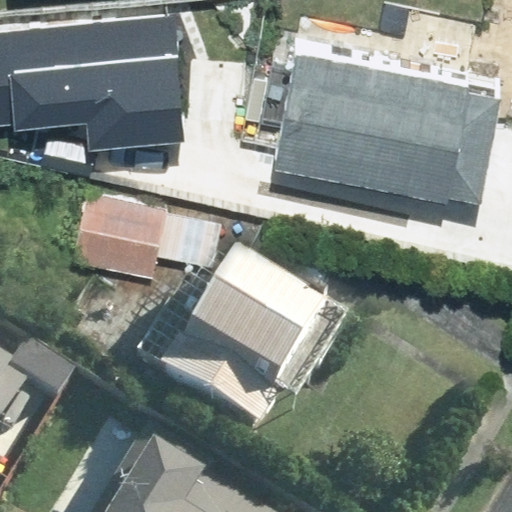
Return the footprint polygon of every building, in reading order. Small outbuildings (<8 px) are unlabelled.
[(189,108),(179,0),(122,0),(0,10),(0,98),(91,91),(93,116),(189,108)] [(486,168),(502,67),(472,63),(473,55),(302,21),(276,136),(486,168)] [(168,259),(230,261),(232,199),(81,195),(79,256),(168,259)] [(352,318),(251,248),(169,367),(269,437),(352,318)] [(0,444),(40,375),(0,352),(0,444)] [(282,511),(155,436),(109,511),(282,511)]
